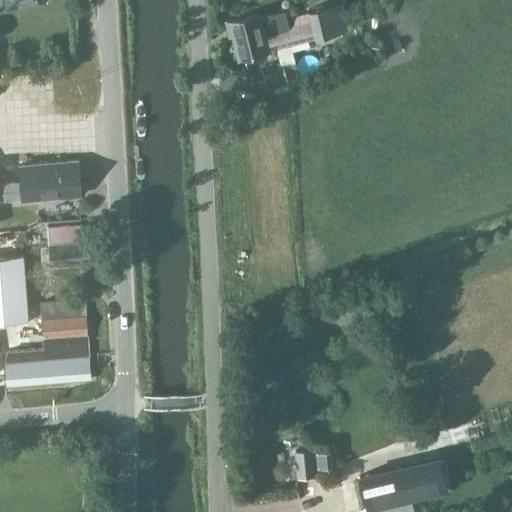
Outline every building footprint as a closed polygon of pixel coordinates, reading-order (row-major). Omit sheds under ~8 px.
[(341,0),(309,9),(310,13),(312,20),(316,37),(332,33),(348,30),(341,0)] [(258,14),(230,21),(233,35),(239,58),(267,51),(263,35),(268,34),(271,49),(276,48),(308,39),(316,37),(312,20),(294,24),(288,26),(284,10),(259,17),(258,14)] [(0,47),(11,48),(12,27),(0,26),(0,47)] [(339,32),(326,35),(329,48),(342,45),(339,32)] [(281,66),(263,71),(268,87),(290,80),(299,77),(295,63),(284,67),(283,65),(281,66)] [(22,199),(63,196),(81,195),(78,160),(63,161),(19,164),(20,180),(3,181),(5,199),(22,198),(22,199)] [(48,226),(48,227),(51,264),(91,262),(88,224),(87,224),(87,225),(49,227),(49,226),(48,226)] [(0,321),(29,319),(24,254),(0,255),(0,321)] [(87,301),(42,304),(45,348),(7,351),(7,361),(5,361),(7,384),(92,378),(87,301)] [(294,450),(293,476),(314,476),(314,449),(294,450)] [(0,477),(14,475),(11,460),(9,451),(0,452),(0,477)] [(439,452),(358,471),(366,507),(370,506),(411,497),(448,488),(439,452)] [(414,511),(411,497),(370,506),(371,511),(414,511)]
